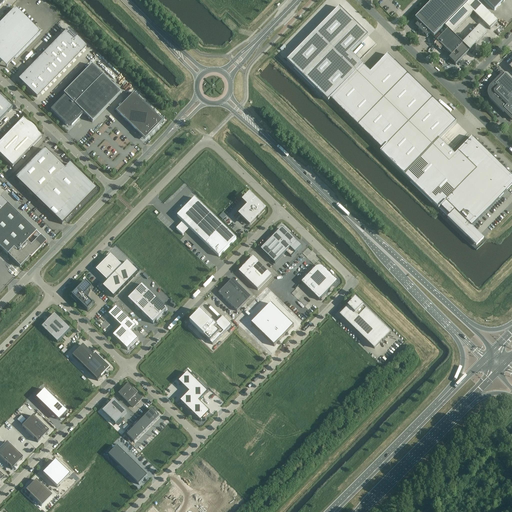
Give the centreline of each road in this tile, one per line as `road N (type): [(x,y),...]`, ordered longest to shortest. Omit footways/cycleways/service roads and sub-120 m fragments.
road 1 (unclassified): [(281,213),(206,139),(52,296)]
road 2 (unclassified): [(199,439),(351,283),(281,213)]
road 3 (unclassified): [(128,368),(281,213)]
road 4 (unclassified): [(0,499),(128,368)]
road 5 (trunk): [(449,395),(334,511)]
road 6 (secondary): [(465,321),(345,215)]
road 7 (secondary): [(345,215),(453,331)]
road 8 (unclassified): [(113,189),(0,82)]
road 9 (trunk): [(360,511),(462,407)]
road 10 (unclassified): [(360,0),(456,92)]
road 11 (secondary): [(345,215),(250,122)]
